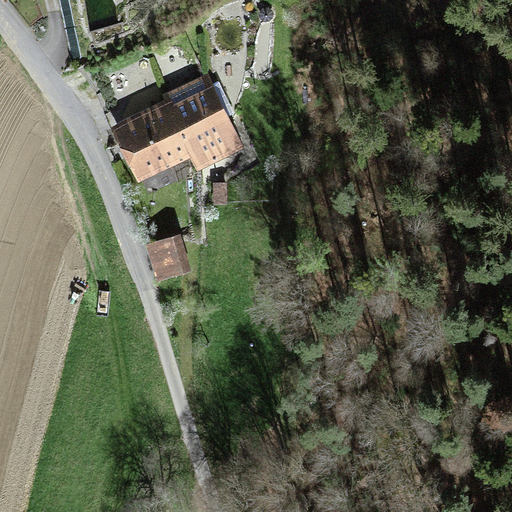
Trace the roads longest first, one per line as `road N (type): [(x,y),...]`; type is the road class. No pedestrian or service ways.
road 1 (residential): [(218,511),(66,107),(0,20)]
road 2 (track): [(289,332),(280,0)]
